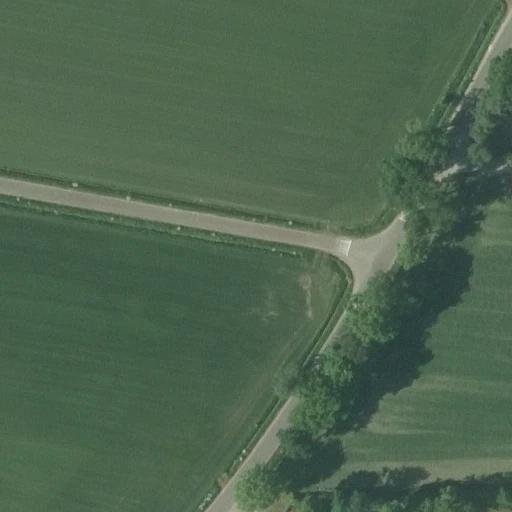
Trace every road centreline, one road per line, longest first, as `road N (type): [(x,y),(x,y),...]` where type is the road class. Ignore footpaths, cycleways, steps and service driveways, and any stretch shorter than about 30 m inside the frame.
road 1 (unclassified): [(384,256),(0,188)]
road 2 (unclassified): [(218,511),(310,387),(384,256)]
road 3 (unclassified): [(439,158),(511,26)]
